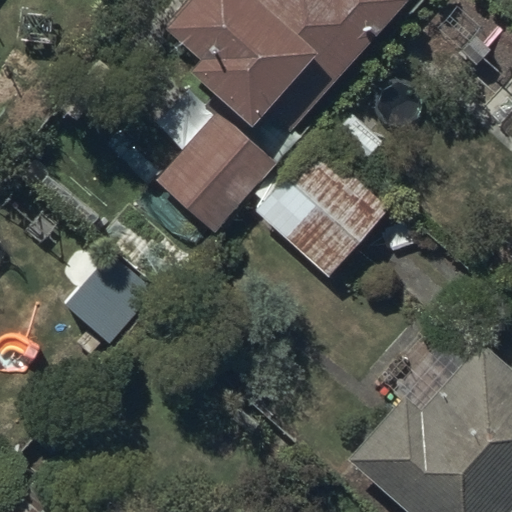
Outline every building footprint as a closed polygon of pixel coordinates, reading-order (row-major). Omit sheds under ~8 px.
[(220,101),(151,177),(212,233),(298,139),(288,129),(405,0),(181,0),(158,25),(195,58),(185,69),(220,101)] [(255,214),(325,277),(390,204),(320,141),(255,214)] [(154,292),(110,257),(68,309),(112,345),(154,292)] [(421,408),(404,392),(343,459),(403,511),(509,511),(511,509),(511,370),(479,340),(421,408)] [(13,455),(0,469),(0,511),(73,511),(77,508),(13,455)]
